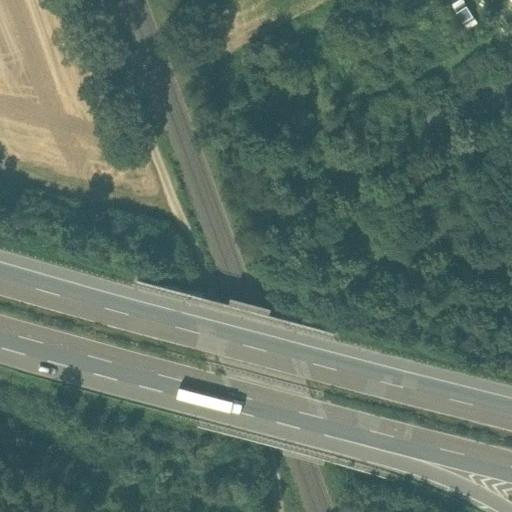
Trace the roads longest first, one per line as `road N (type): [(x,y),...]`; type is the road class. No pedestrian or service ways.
road 1 (track): [(106,0),(220,306),(283,511)]
road 2 (motorway): [(511,413),(0,276)]
road 3 (motorway): [(0,336),(328,422)]
road 4 (motorway): [(328,422),(510,511)]
road 5 (motorway): [(328,422),(511,468)]
